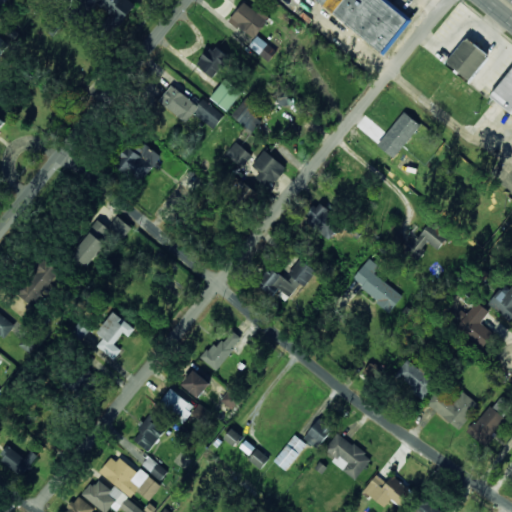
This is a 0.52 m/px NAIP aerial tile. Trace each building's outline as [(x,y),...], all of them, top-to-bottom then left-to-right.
[(118,29),(136,5),(129,0),(88,0),(114,20),(111,24),(118,29)] [(413,20),(387,0),(316,0),(387,55),(413,20)] [(269,20),(245,1),(229,20),(253,39),(269,20)] [(269,61),(277,51),(258,36),(250,46),(269,61)] [(0,55),(9,46),(0,37),(0,55)] [(446,62),(469,80),(489,55),(467,37),(446,62)] [(214,78),(230,57),(213,44),(198,66),(214,78)] [(511,68),(490,96),(511,114),(511,113),(511,68)] [(203,99),(199,105),(171,85),(159,102),(187,122),(194,114),(215,129),(225,115),(203,99)] [(258,106),(244,98),(232,118),(254,131),(261,120),(252,115),(258,106)] [(420,124),(403,112),(378,147),(396,159),(420,124)] [(138,183),(162,158),(145,142),(135,151),(130,146),(115,162),(138,183)] [(253,155),(235,142),(226,156),(243,168),(253,155)] [(276,184),(287,166),(262,151),(251,169),(276,184)] [(244,207),(257,193),(244,181),(231,195),(244,207)] [(307,226),(333,235),(340,214),(315,205),(307,226)] [(99,220),(91,230),(104,242),(110,235),(119,243),(132,228),(119,216),(108,228),(99,220)] [(438,249),(449,236),(431,221),(406,251),(417,260),(430,243),(438,249)] [(89,267),(106,244),(91,233),(74,256),(89,267)] [(59,268),(41,258),(23,292),(41,302),(59,268)] [(403,296),(374,274),(379,267),(369,258),(352,280),(391,311),(403,296)] [(288,301),(300,283),(306,286),(316,270),(300,259),(287,280),(269,268),(258,285),(276,295),(277,294),(288,301)] [(511,287),(510,291),(500,285),(488,306),(511,320),(511,287)] [(467,315),(461,310),(452,324),(483,347),(494,333),(480,324),(490,312),(477,302),(467,315)] [(129,337),(135,329),(114,312),(98,334),(104,338),(97,346),(114,360),(122,350),(114,344),(123,332),(129,337)] [(0,335),(4,339),(15,325),(0,313),(0,335)] [(80,339),(90,329),(82,321),(72,332),(80,339)] [(242,338),(230,328),(204,360),(217,370),(242,338)] [(424,399),(436,381),(407,359),(394,377),(424,399)] [(93,381),(87,369),(69,378),(75,389),(93,381)] [(182,385),(198,398),(211,383),(195,370),(182,385)] [(159,403),(184,422),(195,407),(171,389),(159,403)] [(458,430),(479,405),(463,391),(454,402),(439,389),(427,403),(458,430)] [(222,401),(233,408),(240,398),(229,390),(222,401)] [(469,434),(484,445),(511,406),(511,404),(499,394),(469,434)] [(150,417),(133,438),(148,451),(166,431),(150,417)] [(317,449),(334,429),(321,417),(304,437),(317,449)] [(225,439),(235,447),(243,437),(233,429),(225,439)] [(356,480),(372,459),(339,432),(325,449),(335,458),(333,461),(356,480)] [(286,471),(307,444),(295,435),(274,461),(286,471)] [(39,456),(31,450),(25,458),(9,446),(0,457),(0,459),(22,477),(39,456)] [(249,461),(262,469),(269,457),(257,449),(249,461)] [(140,469),(137,473),(114,455),(100,472),(131,497),(137,491),(150,501),(162,486),(140,469)] [(168,472),(150,457),(143,465),(160,480),(168,472)] [(399,505),(411,489),(393,476),(387,483),(376,474),(362,493),(369,498),(376,488),(399,505)] [(104,511),(107,511),(113,504),(123,511),(146,511),(113,487),(112,489),(97,478),(83,496),(104,511)] [(442,511),(422,495),(408,511),(442,511)] [(96,511),(78,497),(65,511),(96,511)]
